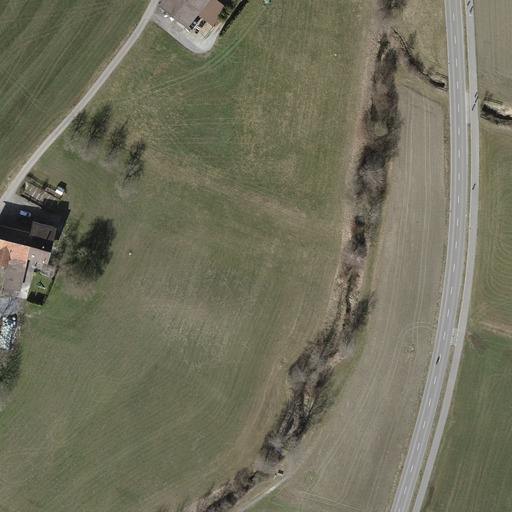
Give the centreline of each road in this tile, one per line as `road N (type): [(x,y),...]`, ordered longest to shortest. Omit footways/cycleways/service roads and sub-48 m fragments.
road 1 (secondary): [(453,0),(456,251),(440,357),(399,511)]
road 2 (track): [(155,0),(103,79),(0,205)]
